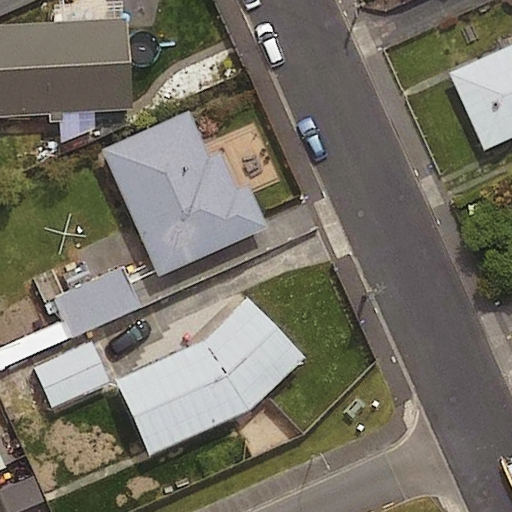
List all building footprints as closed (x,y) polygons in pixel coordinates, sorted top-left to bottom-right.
[(122,20),(0,27),(0,118),(127,111),(122,20)] [(511,135),(511,39),(449,68),(484,148),(511,135)] [(203,158),(183,113),(98,151),(154,276),(260,228),(242,187),(231,192),(214,153),(203,158)] [(51,294),(67,334),(160,296),(144,256),(51,294)] [(298,361),(242,302),(199,343),(111,382),(145,456),(245,411),(298,361)] [(103,383),(86,342),(31,365),(47,405),(103,383)]
